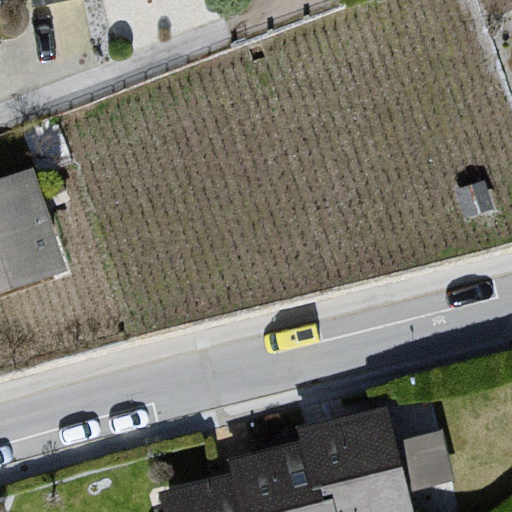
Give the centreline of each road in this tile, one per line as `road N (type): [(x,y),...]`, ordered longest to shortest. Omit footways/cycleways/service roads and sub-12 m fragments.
road 1 (residential): [(0,434),(511,314)]
road 2 (unknown): [(0,120),(123,79),(277,0)]
